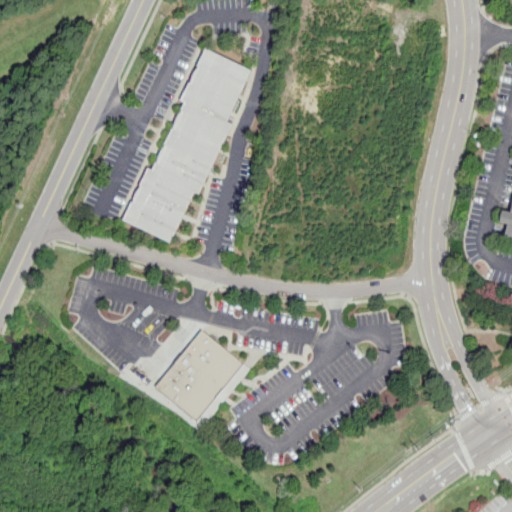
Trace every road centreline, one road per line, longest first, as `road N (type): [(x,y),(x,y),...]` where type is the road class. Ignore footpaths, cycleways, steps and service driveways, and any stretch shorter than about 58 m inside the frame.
road 1 (secondary): [(490,430),(444,331),(431,279),(439,181),(468,58),(463,0)]
road 2 (residential): [(0,309),(144,0)]
road 3 (secondary): [(511,417),(383,511)]
